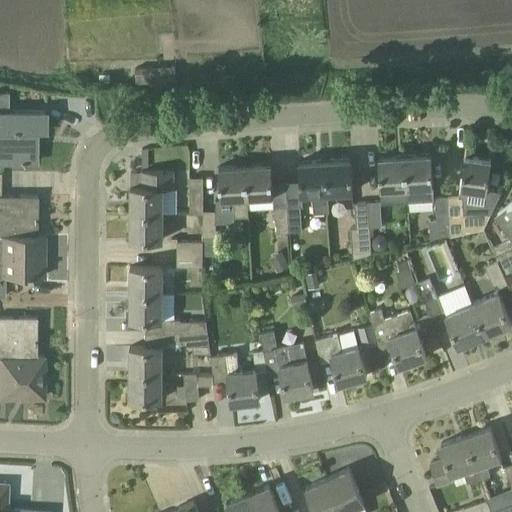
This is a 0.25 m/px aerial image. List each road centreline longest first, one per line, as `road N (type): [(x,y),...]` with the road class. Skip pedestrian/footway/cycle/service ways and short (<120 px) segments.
road 1 (residential): [(511,115),(492,107),(317,112),(123,129),(98,143)]
road 2 (residential): [(84,446),(87,169),(98,143)]
road 3 (residential): [(381,416),(314,434),(204,447),(84,446)]
road 4 (residential): [(511,370),(381,416)]
